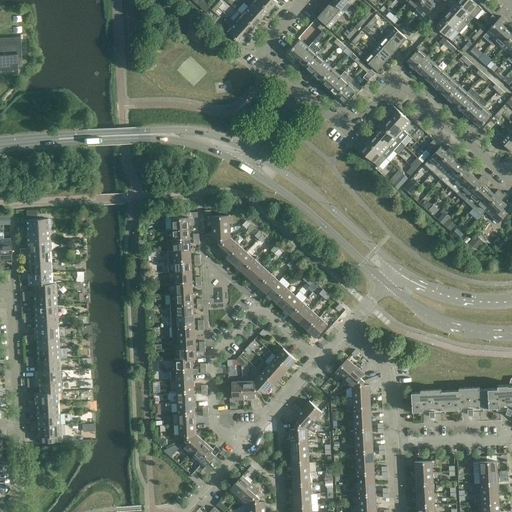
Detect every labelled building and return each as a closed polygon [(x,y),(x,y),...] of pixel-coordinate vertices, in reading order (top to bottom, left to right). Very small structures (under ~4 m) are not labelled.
[(258,0),(254,0),(249,6),(263,18),(270,10),(258,0)] [(275,0),(258,0),(270,10),(277,1),(275,0)] [(352,4),(347,0),(332,0),(332,1),(344,12),(349,16),(352,13),(347,9),(352,4)] [(408,0),(407,2),(415,9),(423,0),(408,0)] [(423,0),(415,9),(424,16),(435,4),(430,0),(423,0)] [(472,0),(459,0),(458,2),(470,13),(475,18),(482,9),(472,0)] [(344,12),(332,1),(325,9),(337,20),(344,12)] [(470,13),(458,2),(450,10),(463,21),(470,13)] [(249,6),(242,14),(255,26),(263,18),(249,6)] [(337,20),(325,9),(317,17),(330,28),(337,20)] [(463,21),(450,10),(443,18),(456,29),(459,32),(466,24),(463,21)] [(242,14),(235,22),(248,34),(255,26),(242,14)] [(501,16),(486,33),(483,36),(491,44),(495,40),(506,28),(501,23),(505,19),(501,16)] [(248,34),(235,22),(230,18),(223,27),(241,42),(248,34)] [(456,29),(443,18),(436,26),(448,37),(456,29)] [(394,27),(387,35),(399,47),(407,38),(394,27)] [(329,32),(325,28),(322,32),(313,42),(315,44),(322,36),(324,37),(329,32)] [(506,28),(495,40),(503,47),(511,37),(511,30),(511,32),(506,28)] [(0,74),(17,74),(16,57),(21,57),(20,35),(0,35),(0,74)] [(387,35),(380,43),(392,55),(399,47),(387,35)] [(511,37),(503,47),(511,55),(511,53),(511,37)] [(289,52),(297,59),(308,47),(300,39),(289,52)] [(305,67),(316,54),(321,49),(315,44),(313,42),(308,47),(297,59),(305,67)] [(392,55),(380,43),(372,51),(385,63),(392,55)] [(407,61),(416,69),(427,56),(418,48),(407,61)] [(372,51),(365,60),(377,71),(385,63),(372,51)] [(316,54),(305,67),(313,74),(325,61),(316,54)] [(427,56),(416,69),(424,76),(435,63),(427,56)] [(325,61),(313,74),(321,81),(333,69),(325,61)] [(435,63),(424,76),(432,83),(443,70),(435,63)] [(333,69),(321,81),(329,88),(341,76),(333,69)] [(443,70),(432,83),(440,90),(451,78),(443,70)] [(349,83),(351,80),(343,73),(341,76),(329,88),(337,96),(349,83)] [(451,78),(440,90),(448,98),(459,85),(451,78)] [(349,83),(337,96),(346,103),(355,93),(357,94),(361,89),(351,80),(349,83)] [(459,85),(448,98),(456,105),(467,92),(459,85)] [(464,112),(479,95),(471,88),(467,92),(456,105),(464,112)] [(472,119),(483,107),(487,102),(479,95),(464,112),(472,119)] [(394,113),(390,118),(404,130),(411,122),(394,106),(390,110),(394,113)] [(483,107),(472,119),(480,127),(492,114),(483,107)] [(404,130),(390,118),(386,123),(382,119),(379,122),(401,142),(408,134),(404,130)] [(401,142),(379,122),(376,126),(380,129),(376,134),(393,150),(401,142)] [(511,136),(508,133),(501,142),(511,151),(511,136)] [(393,150),(376,134),(372,139),(368,135),(365,139),(386,158),(393,150)] [(386,158),(365,139),(362,142),(366,145),(361,151),(379,166),(386,158)] [(433,172),(453,149),(450,146),(446,150),(441,146),(425,164),(433,172)] [(411,174),(431,153),(426,149),(407,169),(411,174)] [(441,179),(457,161),(453,156),(456,152),(453,149),(433,172),(441,179)] [(449,186),(469,164),(466,161),(462,165),(457,161),(441,179),(449,186)] [(457,193),(473,175),(469,171),(472,167),(469,164),(449,186),(457,193)] [(390,179),(399,188),(408,177),(400,169),(390,179)] [(465,200),(485,178),(482,175),(478,179),(473,175),(457,193),(465,200)] [(485,178),(469,196),(465,200),(473,208),(490,189),(485,185),(488,181),(485,178)] [(410,193),(417,186),(411,181),(405,188),(410,193)] [(490,189),(473,208),(481,215),(486,210),(501,193),(498,190),(494,194),(490,189)] [(486,210),(499,222),(507,213),(502,209),(506,204),(501,200),(504,196),(501,193),(486,210)] [(429,209),(435,214),(439,209),(433,204),(429,209)] [(0,223),(10,223),(10,214),(0,214),(0,223)] [(212,216),(212,227),(230,226),(229,215),(212,216)] [(172,218),(172,229),(190,228),(189,217),(172,218)] [(27,219),(28,231),(49,230),(48,229),(48,218),(27,219)] [(451,231),(456,225),(449,219),(444,225),(451,231)] [(230,226),(212,227),(213,239),(218,238),(219,243),(230,237),(230,226)] [(190,239),(190,228),(172,229),(166,229),(167,240),(173,240),(190,239)] [(28,231),(25,231),(18,231),(19,236),(25,235),(25,242),(29,242),(50,240),(49,230),(28,231)] [(230,237),(219,243),(222,246),(218,250),(227,257),(238,244),(230,237)] [(0,238),(0,256),(0,260),(11,259),(10,242),(10,238),(0,238)] [(190,239),(173,240),(173,251),(191,250),(190,239)] [(50,240),(29,242),(29,252),(51,251),(51,240),(50,240)] [(238,244),(227,257),(235,265),(246,252),(238,244)] [(191,250),(173,251),(174,261),(191,261),(191,250)] [(29,252),(26,252),(20,253),(20,257),(26,257),(26,259),(30,259),(30,263),(51,262),(51,251),(29,252)] [(246,252),(235,265),(243,272),(255,259),(246,252)] [(255,259),(243,272),(251,279),(263,266),(255,259)] [(192,271),(191,261),(174,261),(168,262),(169,273),(175,272),(192,271)] [(51,262),(30,263),(31,274),(52,273),(51,262)] [(263,266),(251,279),(259,286),(271,273),(263,266)] [(192,271),(175,272),(175,283),(193,282),(192,271)] [(52,273),(31,274),(31,285),(54,284),(54,283),(52,283),(52,273)] [(271,273),(259,286),(267,294),(279,281),(271,273)] [(279,281),(267,294),(275,301),(287,288),(279,281)] [(193,282),(175,283),(176,294),(193,293),(193,282)] [(54,284),(31,285),(31,286),(35,285),(35,296),(55,295),(54,284)] [(287,288),(275,301),(283,308),(295,295),(287,288)] [(194,304),(193,293),(176,294),(170,294),(170,305),(194,304)] [(55,295),(35,296),(36,306),(57,305),(57,295),(55,295)] [(295,295),(283,308),(291,315),(303,302),(295,295)] [(303,302),(291,315),(300,323),(311,310),(303,302)] [(194,315),(194,304),(170,305),(171,316),(194,315)] [(57,305),(36,306),(36,317),(57,316),(57,305)] [(311,310),(300,323),(308,330),(319,317),(311,310)] [(195,326),(194,315),(171,316),(171,327),(195,326)] [(57,316),(36,317),(37,328),(58,327),(57,316)] [(319,317),(308,330),(316,337),(328,324),(319,317)] [(195,336),(195,326),(171,327),(172,338),(178,337),(195,336)] [(58,327),(37,328),(37,339),(59,338),(58,327)] [(195,336),(178,337),(179,348),(196,347),(195,336)] [(59,338),(37,339),(38,350),(59,349),(59,338)] [(196,347),(179,348),(179,358),(175,358),(175,359),(197,358),(196,347)] [(283,348),(276,356),(289,368),(296,359),(283,348)] [(59,349),(38,350),(39,361),(60,360),(59,349)] [(289,368),(276,356),(269,364),(281,376),(289,368)] [(197,358),(175,359),(176,370),(193,369),(193,359),(197,359),(197,358)] [(356,366),(347,358),(335,371),(344,379),(356,366)] [(60,360),(39,361),(39,372),(61,370),(60,360)] [(281,376),(269,364),(261,372),(274,384),(281,376)] [(356,366),(344,379),(352,386),(365,380),(361,377),(365,373),(356,366)] [(193,369),(176,370),(171,370),(172,381),(194,380),(193,369)] [(61,370),(39,372),(39,378),(26,378),(26,383),(61,381),(61,370)] [(274,384),(261,372),(254,380),(260,392),(263,389),(267,392),(274,384)] [(421,392),(412,392),(413,412),(423,411),(423,408),(441,407),(441,410),(462,409),(462,406),(479,405),(480,408),(496,407),(497,410),(501,409),(500,407),(500,404),(509,403),(511,404),(511,377),(511,378),(509,384),(498,385),(498,388),(480,389),(480,386),(459,387),(459,390),(442,391),(442,388),(421,389),(421,392)] [(194,391),(194,380),(172,381),(172,392),(177,392),(194,391)] [(254,380),(243,381),(244,398),(255,398),(255,392),(260,392),(254,380)] [(365,380),(352,386),(353,396),(370,396),(370,384),(365,385),(365,380)] [(61,381),(26,383),(27,387),(33,387),(40,387),(40,393),(33,393),(33,394),(62,392),(61,381)] [(233,399),(244,398),(243,381),(232,382),(233,399)] [(194,391),(177,392),(178,403),(195,402),(194,391)] [(62,392),(33,394),(34,400),(28,400),(28,405),(35,404),(37,404),(59,403),(58,393),(62,393),(62,392)] [(370,396),(353,396),(353,407),(371,406),(370,396)] [(309,400),(302,408),(315,420),(323,412),(316,406),(319,402),(315,398),(312,402),(309,400)] [(195,402),(178,403),(178,413),(195,412),(195,402)] [(59,403),(37,404),(38,415),(60,414),(59,403)] [(371,406),(353,407),(354,418),(372,417),(371,406)] [(315,420),(302,408),(294,417),(298,421),(295,424),(308,429),(315,420)] [(195,412),(178,413),(179,424),(196,423),(195,412)] [(60,414),(38,415),(39,426),(61,425),(60,414)] [(372,417),(354,418),(355,429),(372,428),(372,417)] [(196,423),(179,424),(179,435),(185,435),(185,440),(197,434),(196,423)] [(290,441),(308,440),(308,429),(295,424),(296,429),(290,429),(290,441)] [(61,436),(61,425),(39,426),(39,437),(40,437),(40,443),(61,442),(60,436),(61,436)] [(372,428),(355,429),(355,440),(373,439),(372,428)] [(197,434),(185,440),(188,443),(185,447),(193,454),(205,441),(197,434)] [(373,439),(355,440),(356,451),(373,450),(373,439)] [(178,440),(167,450),(171,455),(182,445),(178,440)] [(308,440),(290,441),(291,452),(309,451),(308,440)] [(211,461),(220,450),(216,446),(213,449),(205,441),(193,454),(202,462),(191,474),(195,478),(211,461)] [(373,450),(356,451),(356,462),(374,461),(373,450)] [(309,451),(291,452),(292,462),(310,461),(309,451)] [(415,461),(415,473),(433,472),(432,460),(415,461)] [(479,461),(480,473),(497,472),(497,460),(479,461)] [(310,461),(292,462),(292,473),(310,472),(310,461)] [(374,461),(356,462),(357,472),(374,471),(374,461)] [(374,471),(357,472),(358,483),(375,482),(374,471)] [(310,472),(292,473),(293,484),(311,483),(310,472)] [(433,472),(415,473),(416,483),(433,482),(433,472)] [(497,472),(480,473),(481,483),(498,482),(497,472)] [(251,483),(242,475),(231,488),(239,496),(251,483)] [(375,482),(358,483),(358,494),(376,493),(375,482)] [(433,482),(416,483),(417,494),(434,493),(433,482)] [(498,482),(481,483),(481,494),(499,493),(498,482)] [(251,483),(239,496),(236,499),(243,505),(247,503),(259,497),(256,494),(259,490),(251,483)] [(311,483),(293,484),(293,495),(311,494),(311,483)] [(376,493),(358,494),(359,505),(376,504),(376,493)] [(434,493),(417,494),(417,505),(435,504),(434,493)] [(499,493),(481,494),(482,505),(499,504),(499,493)] [(311,494),(293,495),(294,505),(312,504),(311,494)] [(259,497),(247,503),(247,511),(265,511),(265,502),(259,502),(259,497)] [(225,511),(229,507),(221,500),(217,504),(225,511)]
